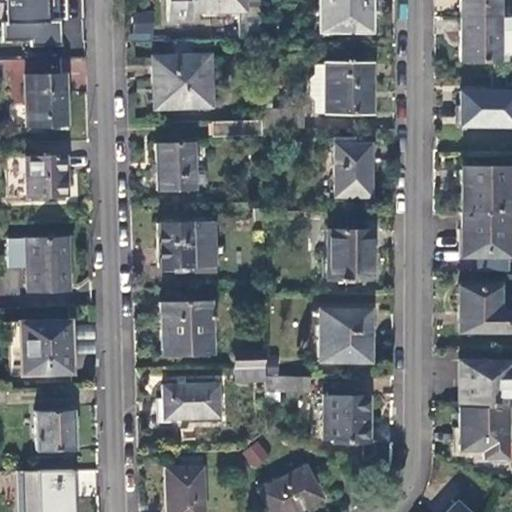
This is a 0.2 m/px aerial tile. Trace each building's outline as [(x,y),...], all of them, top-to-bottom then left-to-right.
[(53,0),(0,0),(0,2),(3,3),(3,23),(2,24),(2,41),(31,40),(31,47),(60,46),(60,20),(46,20),(46,9),(53,9),(53,0)] [(243,0),(167,0),(168,20),(192,20),(191,12),(244,10),(243,0)] [(367,0),(316,0),(317,32),(368,32),(367,0)] [(459,0),(460,17),(498,17),(497,0),(459,0)] [(152,12),(133,12),(133,39),(152,39),(152,12)] [(511,50),(511,16),(498,17),(460,17),(460,61),(497,62),(497,51),(511,50)] [(209,107),(207,55),(151,56),(153,109),(209,107)] [(2,102),(23,102),(23,59),(2,59),(2,102)] [(367,114),(368,62),(320,62),(320,65),(312,65),(313,72),(307,78),(307,96),(313,100),(313,113),(367,114)] [(61,126),(60,73),(23,74),(25,128),(61,126)] [(511,93),(459,93),(459,126),(511,125),(511,93)] [(260,130),(298,130),(298,110),(260,109),(260,120),(260,130)] [(260,130),(260,120),(210,122),(211,136),(261,135),(260,130)] [(367,197),(367,146),(351,145),(351,139),(332,139),(331,197),(367,197)] [(192,188),(190,144),(154,145),(155,189),(192,188)] [(62,156),(2,158),(3,198),(63,196),(62,156)] [(459,169),(459,212),(508,211),(509,189),(509,169),(459,169)] [(508,256),(508,211),(459,212),(458,256),(508,256)] [(212,272),(211,221),(156,222),(157,269),(180,268),(180,273),(212,272)] [(367,278),(366,231),(326,231),(326,278),(367,278)] [(68,236),(6,239),(8,268),(23,268),(24,293),(70,292),(68,236)] [(458,332),(511,332),(511,310),(499,310),(499,287),(459,287),(458,332)] [(209,353),(207,301),(167,302),(168,330),(159,330),(160,354),(209,353)] [(366,362),(366,311),(315,310),(315,362),(366,362)] [(67,321),(7,323),(9,374),(69,372),(67,321)] [(233,352),(233,368),(263,366),(263,351),(233,352)] [(458,363),(457,407),(503,407),(511,407),(511,363),(458,363)] [(234,379),(263,380),(263,377),(263,374),(263,366),(233,368),(234,379)] [(306,377),(263,377),(263,380),(263,392),(306,392),(306,377)] [(215,383),(160,385),(161,419),(216,417),(215,383)] [(365,443),(366,395),(325,395),(325,418),(320,418),(320,437),(329,437),(330,443),(365,443)] [(504,457),(503,407),(457,407),(457,451),(481,451),(481,457),(504,457)] [(69,412),(33,413),(35,451),(71,450),(69,412)] [(241,454),(254,470),(270,457),(257,441),(241,454)] [(200,511),(199,466),(162,467),(163,511),(200,511)] [(303,467),(257,490),(268,511),(290,511),(319,497),(303,467)] [(14,472),(15,511),(71,511),(70,470),(14,472)] [(466,511),(455,501),(444,511),(466,511)]
